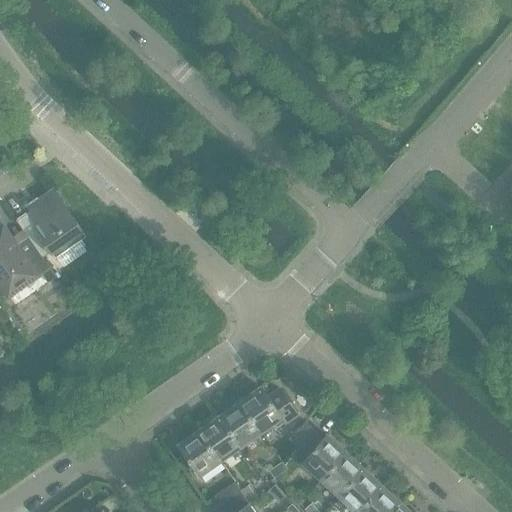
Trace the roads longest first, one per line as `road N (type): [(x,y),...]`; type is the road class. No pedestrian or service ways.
road 1 (residential): [(0,52),(73,141),(269,315)]
road 2 (residential): [(351,232),(102,0)]
road 3 (residential): [(477,511),(269,315)]
road 4 (residential): [(351,232),(511,48)]
road 5 (residential): [(109,442),(249,339),(269,315)]
road 6 (residential): [(7,511),(109,442)]
